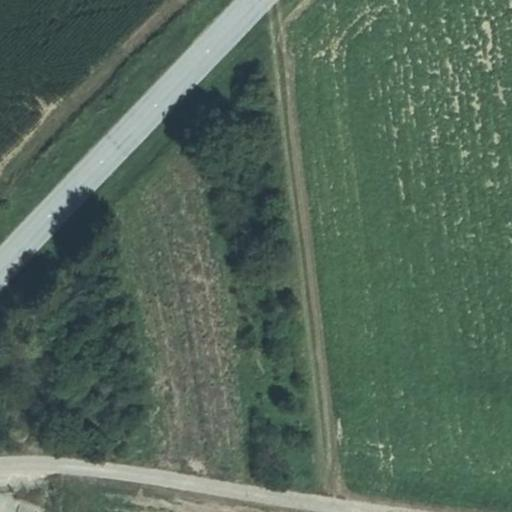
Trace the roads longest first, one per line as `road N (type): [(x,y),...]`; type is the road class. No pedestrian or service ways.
road 1 (track): [(333,508),(277,0)]
road 2 (tertiary): [(255,0),(0,274)]
road 3 (track): [(0,466),(75,468),(356,511)]
